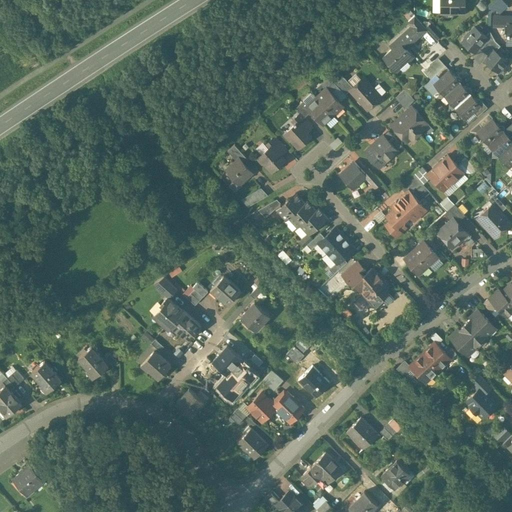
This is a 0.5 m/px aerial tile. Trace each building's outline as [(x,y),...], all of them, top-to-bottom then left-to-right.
[(461,0),(440,0),(441,11),(462,11),(461,0)] [(498,0),(494,0),(488,6),(492,10),(501,2),(498,0)] [(426,27),(414,15),(408,20),(412,25),(420,34),(426,28),(426,27)] [(511,23),(511,16),(494,15),(493,26),(494,26),(494,25),(507,25),(507,42),(511,41),(511,23)] [(442,34),(431,22),(426,27),(426,28),(436,39),(442,34)] [(412,25),(390,44),(393,48),(384,56),(395,69),(411,54),(403,46),(407,42),(410,42),(420,34),(412,25)] [(474,26),(469,33),(468,32),(464,36),(465,37),(462,41),(474,52),(478,47),(487,36),(486,36),(474,26)] [(487,36),(478,47),(483,51),(494,38),(490,31),(486,36),(487,36)] [(500,45),(495,40),(494,38),(483,51),(488,55),(493,49),(495,51),(500,45)] [(495,51),(493,49),(488,55),(484,59),(498,71),(502,66),(503,67),(508,61),(495,51)] [(456,76),(445,65),(435,74),(439,78),(433,84),(438,89),(438,97),(442,97),(443,97),(444,96),(460,81),(461,81),(461,80),(461,79),(461,77),(460,77),(460,76),(459,76),(458,76),(457,76),(456,76)] [(352,86),(341,74),(333,81),(338,86),(345,94),(349,90),(349,89),(352,86)] [(333,81),(329,76),(322,83),(326,88),(327,87),(331,92),(338,86),(333,81)] [(381,96),(363,77),(352,86),(349,89),(349,90),(367,109),(381,96)] [(460,81),(444,96),(449,101),(448,108),(452,108),(454,108),(454,107),(471,93),(471,92),(472,90),(471,89),(471,88),(470,87),(468,87),(467,87),(466,88),(460,81)] [(331,92),(327,87),(326,88),(316,96),(333,114),(343,104),(331,92)] [(404,88),(395,97),(405,108),(414,99),(404,88)] [(477,99),(471,93),(454,107),(462,115),(468,110),(471,113),(473,111),(477,115),(487,107),(481,100),(477,99)] [(333,114),(316,96),(307,104),(306,106),(311,111),(322,123),(333,114)] [(303,100),(296,107),(301,112),(304,116),(311,111),(306,106),(307,104),(303,100)] [(427,122),(412,105),(401,115),(417,132),(422,128),(422,126),(427,122)] [(468,110),(462,115),(469,123),(477,115),(473,111),(471,113),(468,110)] [(301,112),(292,120),(295,123),(285,132),(286,133),(285,134),(285,135),(288,139),(290,137),(299,146),(308,137),(305,133),(311,126),(312,125),(304,116),(301,112)] [(499,125),(489,113),(478,122),(482,127),(477,132),(482,138),(481,145),(485,145),(486,145),(487,144),(504,130),(504,129),(504,128),(504,127),(504,126),(504,125),(503,125),(502,124),(501,124),(500,125),(499,125)] [(417,132),(401,115),(391,124),(406,141),(410,137),(413,137),(417,132)] [(504,129),(504,130),(487,144),(492,149),(492,156),(496,157),(497,156),(498,155),(511,142),(511,135),(511,136),(510,136),(504,129)] [(383,134),(364,151),(378,167),(397,149),(383,134)] [(273,137),(266,143),(269,146),(257,157),(262,162),(264,160),(272,169),(270,171),(283,160),(279,156),(286,150),(285,149),(286,148),(275,136),(274,137),(273,137)] [(511,142),(498,155),(505,164),(511,158),(511,157),(511,142)] [(246,156),(234,143),(227,150),(236,159),(239,157),(241,160),(246,156)] [(463,171),(448,154),(438,163),(453,180),(463,171)] [(476,168),(466,156),(460,161),(471,173),(476,168)] [(241,160),(239,157),(236,159),(226,168),(235,178),(239,183),(240,182),(252,171),(241,160)] [(354,161),(340,174),(353,188),(366,177),(367,175),(364,172),(354,161)] [(453,180),(438,163),(428,172),(443,189),(453,180)] [(421,167),(413,174),(417,178),(425,171),(421,167)] [(381,182),(369,168),(364,172),(367,175),(366,177),(375,187),(381,182)] [(413,174),(399,185),(405,192),(409,188),(410,190),(415,186),(416,187),(421,182),(417,178),(413,174)] [(239,183),(235,178),(228,184),(234,191),(242,184),(240,182),(239,183)] [(405,192),(391,205),(393,208),(386,214),(398,228),(404,223),(405,219),(409,215),(412,218),(420,211),(417,208),(422,203),(410,190),(409,188),(405,192)] [(259,189),(243,198),(248,204),(265,195),(259,189)] [(288,197),(281,203),(280,202),(278,204),(275,207),(286,219),(288,217),(305,202),(297,192),(289,199),(288,197)] [(506,207),(494,193),(488,199),(492,203),(500,212),(506,207)] [(441,201),(448,209),(455,202),(448,194),(441,201)] [(305,202),(288,217),(297,226),(299,224),(316,209),(307,199),(305,202)] [(274,200),(258,209),(265,216),(275,207),(278,204),(274,200)] [(454,203),(444,213),(451,220),(454,218),(457,222),(459,220),(465,215),(454,203)] [(492,203),(480,214),(485,220),(483,222),(495,236),(510,222),(500,212),(492,203)] [(316,209),(299,224),(307,233),(308,234),(309,234),(328,217),(319,207),(316,209)] [(451,220),(438,232),(451,246),(467,232),(459,224),(460,223),(459,220),(457,222),(454,218),(451,220)] [(339,230),(336,227),(323,238),(317,243),(325,253),(347,235),(341,228),(339,230)] [(306,244),(313,238),(309,234),(308,234),(307,233),(298,240),(304,246),(306,244)] [(317,243),(323,238),(319,233),(313,238),(306,244),(310,249),(317,243)] [(352,241),(347,235),(325,253),(334,263),(341,257),(354,246),(351,243),(352,241)] [(222,240),(212,249),(217,253),(226,244),(222,240)] [(423,241),(404,258),(410,264),(412,262),(420,272),(437,256),(423,241)] [(291,258),(283,249),(278,253),(286,262),(291,258)] [(341,257),(334,263),(328,269),(332,274),(345,263),(341,257)] [(357,261),(342,274),(350,284),(353,281),(365,270),(357,261)] [(179,267),(168,273),(171,277),(181,271),(179,267)] [(371,267),(367,272),(365,270),(353,281),(368,298),(370,296),(382,296),(387,292),(387,287),(384,284),(385,283),(385,281),(382,277),(380,277),(371,267)] [(240,290),(223,274),(211,288),(228,303),(240,290)] [(177,288),(164,277),(153,284),(167,294),(170,297),(177,288)] [(207,290),(197,281),(192,286),(194,288),(203,296),(207,290)] [(176,282),(174,284),(182,293),(184,290),(176,282)] [(511,283),(511,282),(511,283),(502,291),(511,302),(511,283)] [(262,289),(258,285),(250,294),(252,295),(254,297),(262,289)] [(194,288),(186,297),(195,304),(203,296),(194,288)] [(511,302),(502,291),(499,288),(489,297),(489,298),(497,307),(506,316),(511,310),(511,302)] [(170,297),(167,294),(162,300),(165,302),(154,314),(168,327),(170,325),(169,325),(183,309),(170,297)] [(497,307),(489,298),(489,297),(488,297),(482,303),(491,312),(497,307)] [(255,301),(241,316),(256,329),(269,314),(255,301)] [(201,323),(183,309),(169,325),(170,325),(172,324),(188,338),(201,323)] [(495,327),(478,309),(450,336),(467,354),(495,327)] [(154,337),(146,329),(142,334),(150,341),(154,337)] [(154,348),(158,352),(161,348),(164,345),(154,337),(150,341),(136,357),(142,362),(154,348)] [(305,348),(297,341),(293,345),(302,353),(305,348)] [(450,358),(435,341),(423,352),(439,369),(450,358)] [(251,350),(242,343),(234,351),(242,358),(243,359),(251,350)] [(91,345),(79,356),(95,375),(108,364),(91,345)] [(227,345),(214,360),(229,373),(242,358),(234,351),(227,345)] [(302,353),(293,345),(285,354),(295,363),(303,354),(302,353)] [(158,352),(154,348),(142,362),(159,377),(171,364),(158,352)] [(439,369),(423,352),(409,366),(425,382),(431,377),(432,378),(437,373),(436,372),(439,369)] [(117,361),(110,353),(105,357),(113,365),(117,361)] [(61,378),(45,359),(32,371),(48,389),(61,378)] [(312,365),(298,379),(315,396),(329,382),(312,365)] [(16,369),(7,377),(14,385),(23,378),(16,369)] [(282,378),(272,369),(263,379),(273,388),(282,378)] [(491,386),(479,373),(471,381),(478,388),(480,386),(485,392),(491,386)] [(14,385),(7,377),(2,381),(10,389),(14,385)] [(2,381),(2,380),(0,380),(0,404),(8,414),(21,402),(10,389),(2,381)] [(212,392),(204,385),(200,389),(208,397),(212,392)] [(478,388),(466,400),(471,405),(470,406),(476,412),(477,411),(482,417),(496,403),(485,392),(480,386),(478,388)] [(189,387),(176,402),(190,416),(204,401),(189,387)] [(261,391),(252,400),(255,402),(249,408),(262,420),(275,407),(272,405),(273,404),(261,391)] [(273,404),(272,405),(275,407),(289,422),(304,408),(287,391),(273,404)] [(246,415),(237,407),(234,411),(229,416),(238,424),(246,415)] [(361,418),(347,432),(364,448),(377,434),(361,418)] [(396,432),(388,424),(380,432),(388,440),(396,432)] [(268,444),(251,427),(236,442),(254,458),(268,444)] [(511,433),(500,445),(508,452),(511,449),(511,447),(511,433)] [(325,452),(311,466),(320,475),(328,483),(342,469),(325,452)] [(397,461),(382,475),(394,487),(409,473),(397,461)] [(29,463),(14,476),(27,491),(42,478),(29,463)] [(320,475),(311,466),(301,476),(310,485),(316,480),(320,475)] [(55,489),(47,471),(42,473),(50,491),(55,489)] [(328,483),(320,475),(316,480),(323,487),(328,483)] [(280,499),(272,490),(262,500),(271,509),(275,504),(280,499)] [(300,511),(306,507),(289,490),(280,499),(275,504),(282,511),(300,511)] [(365,492),(350,507),(354,511),(369,511),(377,505),(365,492)] [(325,501),(317,509),(318,510),(317,510),(319,511),(323,511),(330,506),(325,501)] [(409,503),(401,511),(415,511),(417,511),(409,503)]
